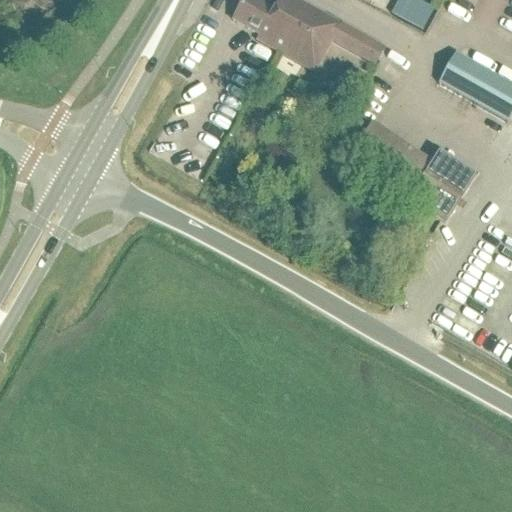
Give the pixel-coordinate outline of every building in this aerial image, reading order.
[(255,44),(312,76),(330,45),(374,70),(384,53),(289,0),(281,0),(273,14),(248,0),(244,0),(231,25),(257,39),(255,44)] [(410,0),(400,0),(391,16),(421,33),(433,12),(410,0)] [(472,0),(463,0),(453,19),(463,24),(475,1),(472,0)] [(511,117),(511,90),(455,58),(438,88),(506,127),(511,117)] [(210,89),(201,105),(212,111),(221,96),(210,89)] [(346,165),(425,213),(422,217),(442,230),(476,178),(459,166),(439,155),(432,166),(371,127),(369,129),(355,120),(331,154),(347,163),(346,165)] [(507,264),(511,254),(511,227),(495,257),(507,264)] [(486,303),(500,269),(483,262),(459,320),(487,331),(495,311),(510,317),(511,313),(511,291),(504,288),(496,307),(486,303)]
